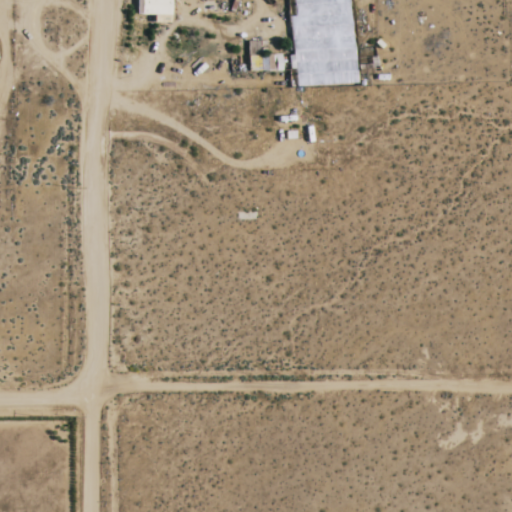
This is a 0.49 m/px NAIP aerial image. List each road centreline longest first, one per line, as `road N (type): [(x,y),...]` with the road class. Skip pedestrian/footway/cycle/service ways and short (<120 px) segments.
road 1 (track): [(0,394),(511,387)]
road 2 (track): [(98,511),(95,0)]
